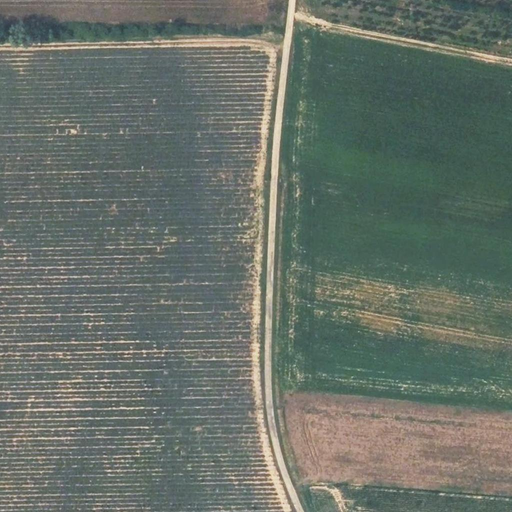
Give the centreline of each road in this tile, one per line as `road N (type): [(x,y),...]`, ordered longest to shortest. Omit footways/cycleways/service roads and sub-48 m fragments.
road 1 (track): [(292,0),(276,150),(268,365),(277,450),(301,511)]
road 2 (track): [(511,61),(290,15)]
